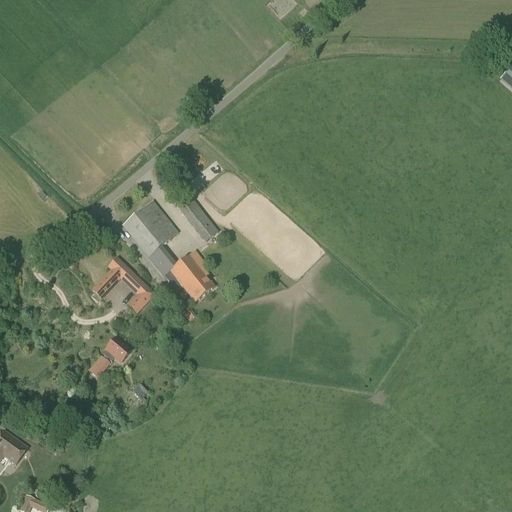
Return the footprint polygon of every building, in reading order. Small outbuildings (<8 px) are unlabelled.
[(499,81),(511,92),(511,67),(499,81)] [(205,244),(218,233),(189,197),(176,207),(205,244)] [(178,266),(163,247),(179,234),(152,202),(122,227),(163,279),(164,278),(172,288),(181,299),(187,294),(195,304),(215,289),(207,279),(208,278),(204,272),(209,268),(196,252),(189,257),(178,266)] [(117,283),(120,280),(122,281),(130,273),(117,260),(109,269),(111,272),(109,274),(96,287),(105,296),(117,283)] [(136,315),(143,308),(154,296),(144,286),(136,295),(137,297),(135,299),(128,307),(127,307),(128,308),(131,311),(132,312),(135,315),(136,315)] [(92,292),(101,300),(105,296),(96,287),(92,292)] [(107,353),(104,357),(111,363),(114,359),(121,365),(131,352),(116,339),(105,352),(107,353)] [(0,437),(0,462),(3,458),(15,467),(28,449),(4,432),(0,437)] [(26,497),(21,509),(28,511),(30,511),(33,505),(48,511),(50,507),(35,501),(26,497)]
